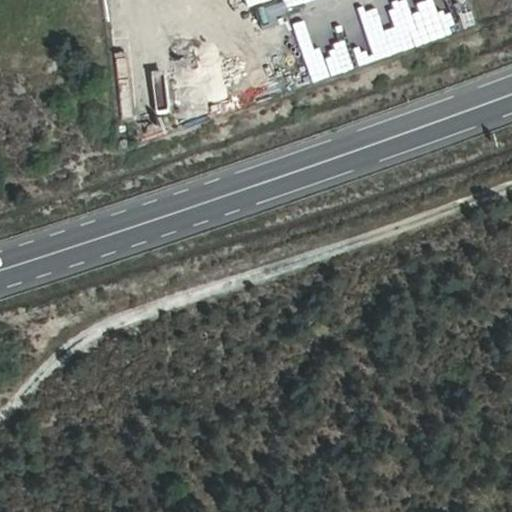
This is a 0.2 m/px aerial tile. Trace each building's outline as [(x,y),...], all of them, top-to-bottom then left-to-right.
[(315,0),(285,0),(289,12),(316,3),(315,0)] [(335,21),(347,18),(342,0),(337,0),(329,2),(335,21)] [(428,38),(458,29),(454,16),(424,25),(428,38)] [(378,44),(394,45),(395,23),(379,22),(378,44)] [(378,32),(311,47),(317,73),(384,58),(378,32)] [(190,48),(197,68),(222,61),(215,40),(190,48)] [(268,61),(249,68),(254,83),(274,77),(268,61)]
